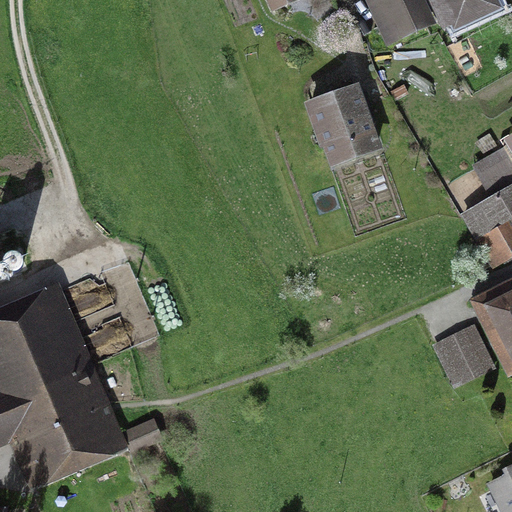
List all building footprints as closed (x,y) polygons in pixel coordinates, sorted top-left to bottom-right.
[(260,0),(268,15),(309,2),(307,0),(260,0)] [(378,57),(436,37),(421,0),(358,0),(357,1),(378,57)] [(431,0),(445,37),(509,14),(502,0),(431,0)] [(305,109),(328,171),(387,155),(365,92),(305,109)] [(511,240),(511,152),(511,151),(476,171),(493,201),(461,220),(475,245),(505,228),(511,240)] [(511,375),(511,287),(474,305),(511,375)] [(38,502),(130,466),(62,290),(0,314),(0,457),(18,450),(38,502)] [(472,330),(433,350),(451,385),(490,365),(472,330)] [(497,511),(511,511),(511,475),(487,487),(497,511)]
